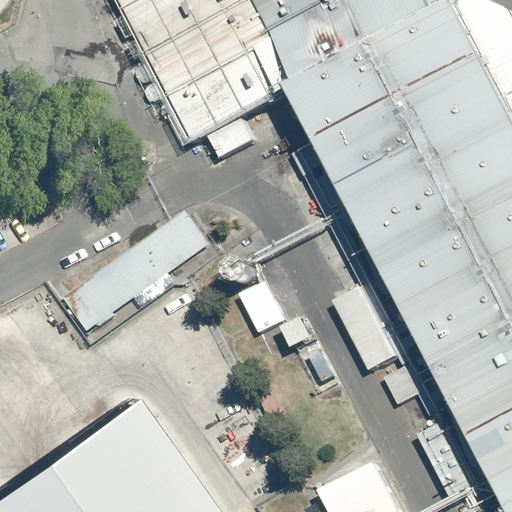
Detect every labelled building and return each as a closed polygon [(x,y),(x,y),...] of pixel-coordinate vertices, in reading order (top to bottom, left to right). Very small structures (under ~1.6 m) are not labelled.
[(291,98),(240,0),(111,0),(190,151),(291,98)] [(438,23),(426,0),(240,0),(291,98),(504,511),(511,511),(511,120),(457,14),(438,23)] [(188,211),(66,298),(92,335),(214,248),(188,211)] [(253,290),(244,294),(263,334),(289,322),(270,282),(266,284),(253,290)] [(321,340),(307,314),(286,326),(300,351),(321,340)] [(214,511),(130,398),(0,491),(0,511),(214,511)] [(403,511),(378,465),(324,495),(333,511),(403,511)]
